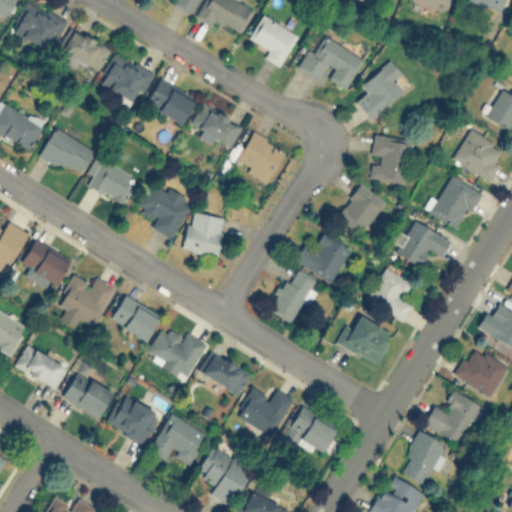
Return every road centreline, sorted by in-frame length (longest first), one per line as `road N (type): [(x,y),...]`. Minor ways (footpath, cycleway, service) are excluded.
road 1 (residential): [(0,174),(382,411)]
road 2 (residential): [(321,511),(511,208)]
road 3 (residential): [(104,0),(317,135)]
road 4 (residential): [(317,135),(312,162),(219,311)]
road 5 (residential): [(0,406),(167,511)]
